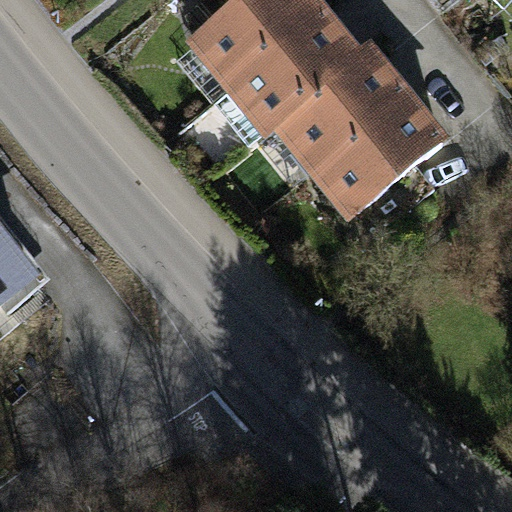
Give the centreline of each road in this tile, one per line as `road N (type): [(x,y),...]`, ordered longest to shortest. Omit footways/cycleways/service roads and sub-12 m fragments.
road 1 (tertiary): [(0,67),(257,364)]
road 2 (residential): [(11,511),(257,364)]
road 3 (tertiary): [(257,364),(312,420),(433,511)]
